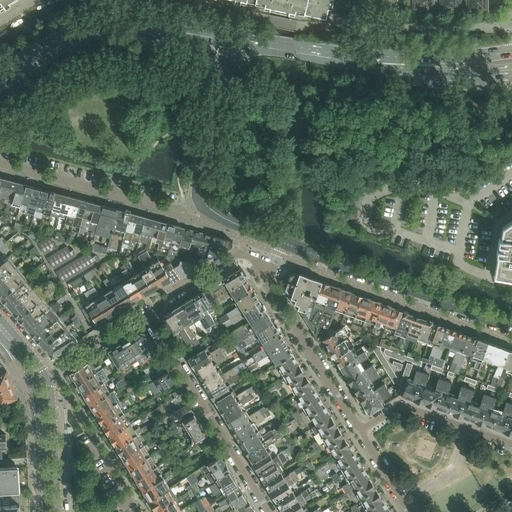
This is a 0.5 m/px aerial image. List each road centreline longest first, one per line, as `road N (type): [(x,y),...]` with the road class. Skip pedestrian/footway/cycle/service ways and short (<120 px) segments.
road 1 (tertiary): [(511,327),(282,243)]
road 2 (residential): [(267,511),(150,320)]
road 3 (secondary): [(0,80),(50,47),(105,27),(198,34)]
road 4 (residential): [(199,199),(167,210),(0,165)]
road 5 (secondary): [(0,339),(34,389),(46,511)]
road 6 (residential): [(359,431),(264,276)]
road 7 (secondary): [(397,61),(229,39)]
road 8 (residential): [(511,446),(400,405),(359,431)]
road 9 (residential): [(264,276),(252,259),(232,256),(161,300),(150,320)]
road 10 (secondary): [(59,511),(54,402),(41,371)]
road 11 (tertiary): [(199,199),(222,68)]
road 12 (residential): [(150,320),(41,371)]
